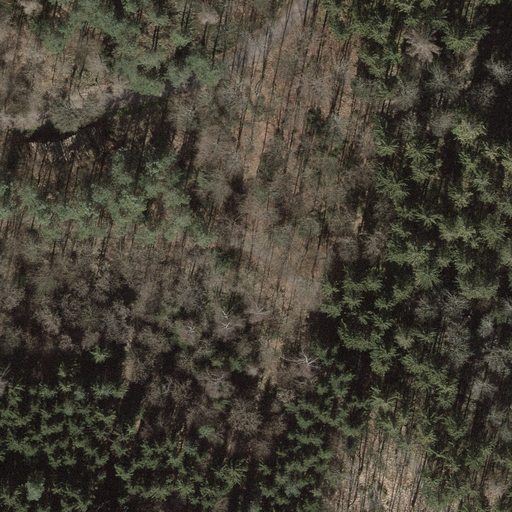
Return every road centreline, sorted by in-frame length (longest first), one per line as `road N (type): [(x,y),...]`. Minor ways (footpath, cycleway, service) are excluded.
road 1 (track): [(468,511),(413,462),(328,303),(280,258),(0,192)]
road 2 (track): [(0,124),(159,92),(248,56),(306,0)]
